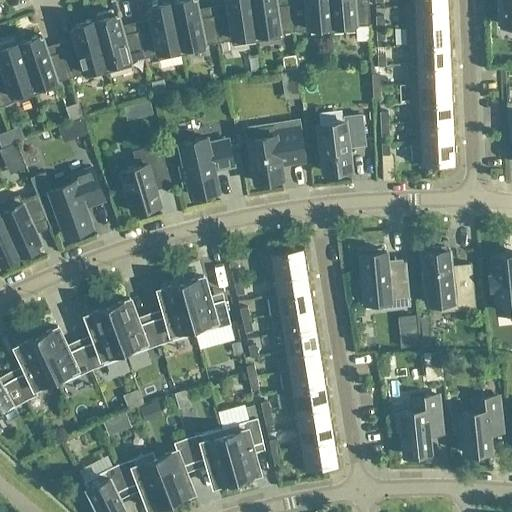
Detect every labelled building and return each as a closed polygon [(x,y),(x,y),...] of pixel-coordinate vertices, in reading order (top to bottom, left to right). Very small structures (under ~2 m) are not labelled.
[(217,42),(213,15),(198,18),(194,0),(174,0),(170,1),(181,55),(204,50),(203,44),(217,42)] [(256,42),(249,0),(225,0),(227,13),(213,15),(217,42),(231,39),(232,45),(256,42)] [(293,31),(290,4),(275,6),(274,0),(249,0),(256,42),(279,38),(279,33),(293,31)] [(330,25),(328,0),(304,0),(304,2),(290,4),(293,31),(308,29),(308,27),(329,25),(330,25)] [(369,24),(367,0),(328,0),(330,25),(329,25),(330,33),(355,31),(354,25),(369,24)] [(511,0),(498,0),(499,24),(511,23),(511,0)] [(181,55),(170,1),(146,6),(151,27),(136,31),(142,57),(156,54),(157,59),(181,55)] [(449,24),(448,5),(404,7),(405,26),(449,24)] [(142,57),(136,31),(122,34),(120,25),(116,13),(112,14),(111,9),(95,14),(96,18),(93,19),(105,65),(104,65),(106,73),(130,66),(129,61),(142,57)] [(377,15),(377,27),(385,27),(385,15),(377,15)] [(86,78),(106,72),(104,65),(105,65),(93,19),(70,25),(76,47),(61,51),(69,77),(84,73),(86,78)] [(450,43),(449,24),(405,26),(406,45),(450,43)] [(386,39),(385,27),(377,27),(378,39),(386,39)] [(69,77),(61,51),(47,55),(40,34),(17,42),(34,93),(58,86),(56,81),(69,77)] [(34,93),(17,42),(14,43),(13,38),(0,42),(0,65),(2,71),(0,71),(0,104),(13,99),(34,93)] [(451,62),(450,43),(406,45),(407,64),(451,62)] [(378,54),(379,66),(387,65),(386,53),(378,54)] [(452,82),(451,62),(407,64),(408,83),(452,82)] [(371,73),(372,85),(380,85),(379,73),(371,73)] [(453,101),(452,82),(408,83),(409,103),(453,101)] [(380,97),(380,85),(372,85),(372,97),(380,97)] [(133,107),(136,120),(153,116),(150,103),(150,101),(133,106),(133,107)] [(453,120),(453,101),(409,103),(409,122),(453,120)] [(381,111),(381,123),(389,123),(389,111),(381,111)] [(347,146),(364,144),(361,114),(343,116),(344,121),(316,124),(322,171),(350,168),(347,146)] [(303,161),(301,152),(297,127),(300,126),(299,117),(243,127),(245,139),(248,138),(254,181),(281,177),(279,164),(301,160),(301,161),(303,161)] [(81,118),(57,127),(63,142),(86,133),(81,118)] [(454,139),(453,120),(409,122),(410,123),(417,123),(417,141),(454,139)] [(390,135),(389,123),(381,123),(382,135),(390,135)] [(18,126),(0,133),(0,146),(1,148),(24,138),(18,126)] [(206,137),(178,143),(183,165),(179,166),(183,182),(187,181),(190,195),(217,189),(213,169),(231,165),(225,139),(207,143),(206,137)] [(455,161),(454,139),(417,141),(410,141),(411,161),(418,160),(418,163),(455,161)] [(131,150),(136,165),(119,170),(131,211),(158,203),(154,189),(170,184),(158,142),(131,150)] [(382,142),(383,154),(391,154),(390,142),(382,142)] [(85,206),(103,199),(91,167),(71,175),(73,180),(48,189),(55,208),(51,209),(57,224),(60,222),(64,234),(91,225),(84,207),(85,206)] [(18,194),(0,201),(0,212),(19,254),(21,252),(23,257),(39,250),(37,246),(41,244),(32,224),(46,217),(36,192),(21,199),(18,194)] [(0,262),(19,254),(0,212),(0,262)] [(469,263),(456,265),(457,268),(450,268),(448,250),(444,250),(444,246),(431,247),(431,251),(420,252),(423,285),(419,285),(421,298),(425,298),(425,302),(440,301),(441,310),(474,307),(469,263)] [(409,305),(406,269),(387,271),(385,251),(380,251),(379,247),(363,249),(364,253),(358,254),(361,279),(355,279),(357,299),(363,299),(363,301),(388,299),(389,307),(409,305)] [(304,248),(267,254),(268,257),(261,257),(264,277),(307,270),(304,248)] [(494,290),(496,310),(511,308),(511,253),(491,256),(493,276),(489,276),(490,290),(494,290)] [(243,262),(247,275),(262,271),(258,257),(243,262)] [(238,269),(230,270),(233,282),(241,280),(238,269)] [(310,289),(307,270),(264,277),(271,276),(274,294),(267,295),(267,296),(310,289)] [(224,299),(223,299),(210,302),(203,276),(180,282),(180,283),(194,333),(217,327),(230,323),(224,299)] [(243,292),(241,280),(233,282),(236,294),(243,292)] [(194,333),(180,283),(180,282),(157,289),(165,315),(151,319),(159,343),(194,333)] [(313,307),(310,289),(267,296),(270,315),(316,307),(313,307)] [(159,343),(151,319),(138,323),(129,298),(107,306),(107,307),(125,356),(159,343)] [(264,303),(247,306),(249,316),(266,313),(264,303)] [(125,356),(107,307),(107,306),(85,314),(94,340),(81,345),(91,368),(125,356)] [(239,308),(241,320),(249,318),(246,306),(239,308)] [(316,327),(313,308),(316,308),(316,307),(270,315),(273,334),(316,327)] [(252,330),(249,318),(241,320),(244,331),(252,330)] [(91,368),(81,345),(68,351),(57,326),(35,336),(54,377),(57,384),(91,368)] [(319,346),(316,327),(273,334),(276,353),(319,346)] [(430,330),(420,331),(421,340),(431,339),(430,330)] [(54,377),(35,336),(14,346),(26,371),(13,377),(25,399),(37,394),(33,387),(54,377)] [(257,355),(255,343),(247,345),(249,357),(257,355)] [(322,364),(319,346),(276,353),(279,372),(325,364),(322,364)] [(439,350),(423,352),(424,366),(440,364),(439,350)] [(245,365),(248,377),(255,375),(253,364),(245,365)] [(326,383),(323,365),(325,365),(325,364),(279,372),(282,390),(326,383)] [(258,387),(255,375),(248,377),(250,389),(258,387)] [(25,399),(13,377),(1,384),(0,382),(0,406),(3,412),(25,399)] [(229,381),(230,396),(248,395),(247,380),(229,381)] [(329,402),(326,383),(282,390),(285,409),(329,402)] [(442,432),(441,429),(438,395),(410,398),(411,410),(398,411),(398,413),(392,414),(394,432),(400,431),(403,454),(430,451),(428,433),(442,432)] [(502,431),(501,423),(498,396),(470,399),(471,411),(453,413),(455,432),(461,431),(463,452),(469,452),(471,456),(482,455),(483,450),(490,450),(488,432),(502,431)] [(267,400),(260,402),(262,414),(270,412),(267,400)] [(332,421),(329,402),(285,409),(285,410),(292,409),(295,427),(334,421),(334,420),(332,421)] [(273,424),(270,412),(262,414),(265,425),(273,424)] [(264,449),(262,441),(256,417),(248,419),(221,427),(235,478),(258,471),(253,452),(264,449)] [(334,422),(334,421),(295,427),(298,445),(291,447),(335,440),(332,422),(334,422)] [(235,478),(221,427),(185,437),(193,461),(205,458),(213,484),(235,478)] [(182,465),(193,461),(185,437),(173,442),(176,449),(155,457),(154,457),(154,459),(170,499),(192,491),(182,465)] [(276,438),(268,439),(271,451),(278,449),(276,438)] [(338,462),(335,440),(291,447),(294,467),(302,465),(302,468),(338,462)] [(281,461),(278,449),(271,451),(273,463),(281,461)] [(170,499),(154,459),(154,457),(155,457),(152,450),(117,463),(127,486),(138,482),(148,508),(170,499)] [(126,511),(116,492),(127,486),(117,463),(83,480),(97,508),(89,511),(126,511)]
